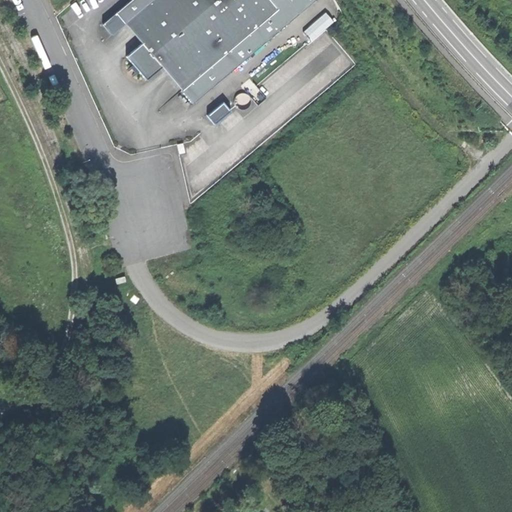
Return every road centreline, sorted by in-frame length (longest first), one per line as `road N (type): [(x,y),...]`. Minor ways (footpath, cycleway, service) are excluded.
road 1 (unclassified): [(25,0),(115,198),(140,273),(163,306),(204,332),(278,337),(320,319),(511,141)]
road 2 (track): [(39,391),(70,322),(72,252),(47,169),(0,63)]
road 3 (track): [(492,159),(421,111),(341,0)]
road 4 (primary): [(419,0),(511,99)]
